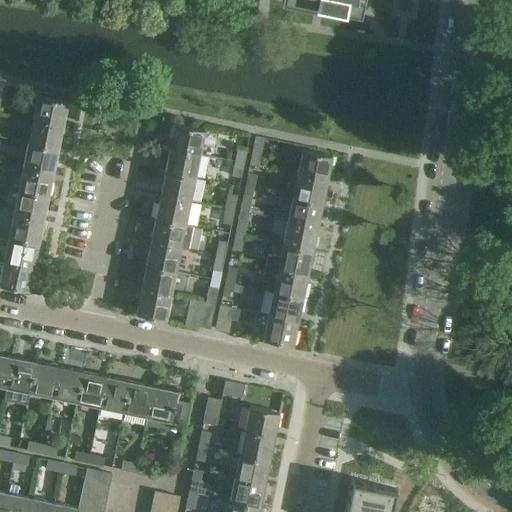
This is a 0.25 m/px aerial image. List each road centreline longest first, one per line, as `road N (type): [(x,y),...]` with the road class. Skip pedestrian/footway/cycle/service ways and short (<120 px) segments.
road 1 (tertiary): [(422,393),(468,0)]
road 2 (residential): [(318,373),(93,328)]
road 3 (residential): [(93,328),(125,167)]
road 4 (tertiary): [(511,505),(457,470),(422,393)]
road 5 (residential): [(292,511),(318,373)]
